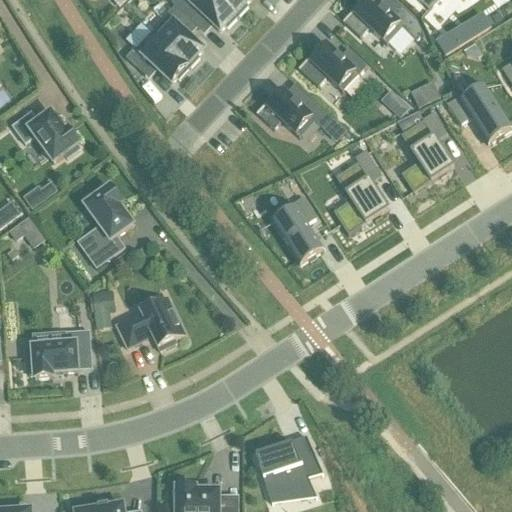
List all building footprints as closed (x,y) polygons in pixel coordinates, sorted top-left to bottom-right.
[(192,27),(193,28),(202,19),(185,2),(183,0),(179,0),(172,8),(175,10),(192,27)] [(228,32),(238,21),(215,0),(186,0),(185,2),(202,19),(220,36),(226,30),(228,32)] [(249,0),(215,0),(238,21),(249,11),(246,8),(252,3),(249,0)] [(413,0),(429,15),(442,0),(413,0)] [(398,9),(388,20),(369,2),(365,6),(364,5),(344,26),(361,42),(370,33),(388,49),(403,33),(416,45),(424,37),(417,26),(398,9)] [(167,21),(185,37),(193,28),(192,27),(175,10),(165,21),(166,22),(167,21)] [(152,37),(190,73),(200,61),(198,59),(203,54),(189,41),(185,37),(167,21),(166,22),(152,37)] [(471,23),(436,45),(446,61),(480,39),(471,23)] [(180,84),(190,73),(152,37),(136,54),(154,70),(172,88),(177,82),(180,84)] [(359,80),(341,63),(325,48),(321,53),(319,52),(299,74),(318,91),(327,82),(343,97),(359,80)] [(145,80),(154,70),(136,54),(135,53),(126,62),(145,80)] [(341,63),(359,80),(367,71),(349,54),(341,63)] [(511,67),(503,73),(511,88),(511,67)] [(460,101),(448,109),(461,130),(472,123),(489,149),(511,135),(485,92),(463,106),(460,101)] [(265,110),(257,118),(274,134),(282,125),(300,142),(315,125),(324,134),(334,123),(313,104),(302,115),(285,99),(281,95),(278,99),(276,98),(265,110)] [(78,150),(80,149),(69,133),(66,135),(52,117),(39,126),(32,116),(13,130),(26,148),(36,141),(55,167),(65,159),(68,163),(80,153),(78,150)] [(419,168),(402,179),(414,198),(454,172),(437,145),(448,138),(434,117),(423,124),(427,130),(404,145),(419,168)] [(414,126),(421,122),(418,117),(410,121),(414,126)] [(354,210),(336,221),(348,240),(389,214),(372,187),(382,180),(369,159),(358,166),(361,172),(339,186),(354,210)] [(41,194),(47,202),(56,195),(51,187),(41,194)] [(94,199),(97,202),(86,210),(101,230),(88,240),(107,266),(126,253),(118,241),(134,230),(121,210),(124,208),(111,191),(109,193),(107,190),(94,199)] [(295,215),(273,228),(301,271),(324,256),(306,229),(317,222),(303,201),(291,209),(295,215)] [(29,222),(9,236),(17,246),(25,240),(36,232),(29,222)] [(132,253),(113,266),(118,272),(136,259),(132,253)] [(14,254),(8,258),(12,265),(19,260),(14,254)] [(94,299),(93,299),(93,301),(95,316),(95,318),(110,316),(116,315),(113,296),(112,296),(94,299)] [(142,316),(143,319),(118,331),(129,353),(149,344),(148,342),(153,340),(161,356),(177,348),(175,344),(186,339),(169,303),(142,316)] [(67,350),(34,353),(35,367),(31,367),(32,381),(36,381),(36,384),(55,383),(55,379),(80,377),(78,361),(92,360),(91,337),(66,338),(67,350)] [(257,457),(256,458),(273,509),(274,509),(273,505),(313,492),(309,483),(324,479),(316,461),(301,466),(293,447),(258,459),(257,457)] [(238,511),(218,511),(218,495),(197,495),(197,493),(176,493),(176,496),(172,496),(172,511),(176,511),(238,511)]
